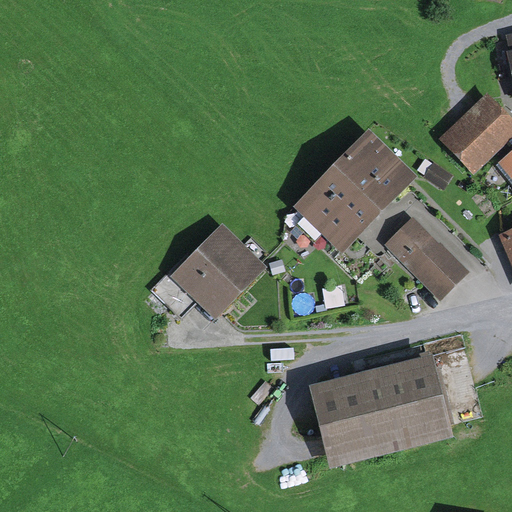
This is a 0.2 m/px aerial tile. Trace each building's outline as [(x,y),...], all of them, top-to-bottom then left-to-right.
[(511,130),(485,103),(447,139),(475,167),(511,131),(511,130)] [(368,140),(335,173),(375,213),(408,180),(368,140)] [(335,173),(301,206),(342,246),(375,213),(335,173)] [(459,272),(412,225),(391,247),(438,294),(459,272)] [(258,269),(223,233),(180,275),(215,311),(258,269)] [(317,393),(334,460),(442,434),(426,366),(317,393)]
